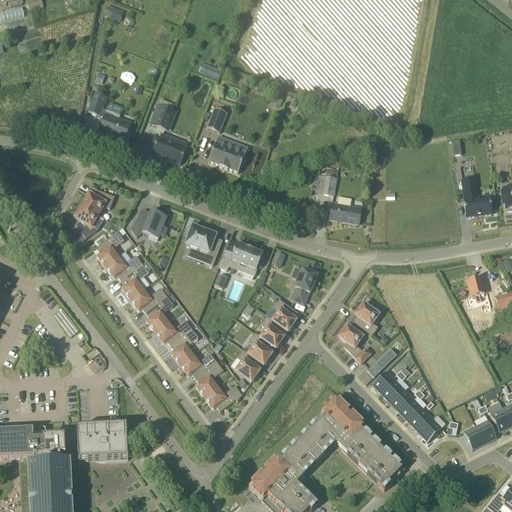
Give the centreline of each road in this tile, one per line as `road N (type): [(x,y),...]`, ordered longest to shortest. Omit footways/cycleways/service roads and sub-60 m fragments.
road 1 (residential): [(86,162),(52,227),(226,457)]
road 2 (residential): [(205,477),(192,470),(0,203)]
road 3 (residential): [(359,262),(300,249),(86,162)]
road 4 (residential): [(308,343),(439,475),(485,459),(511,469)]
road 5 (residential): [(511,244),(393,266),(359,262)]
road 6 (residential): [(308,343),(226,457)]
